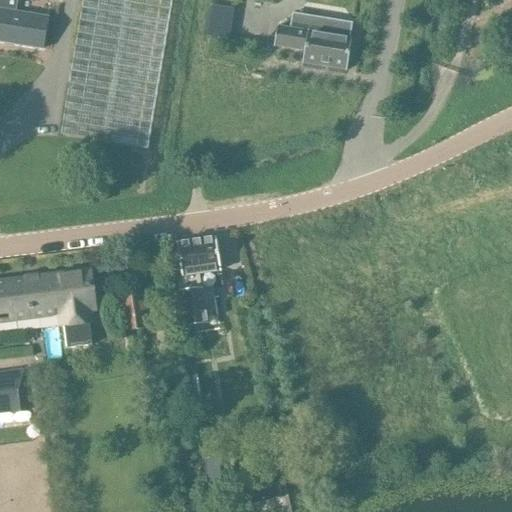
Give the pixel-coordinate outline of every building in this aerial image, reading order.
[(0,0),(0,42),(43,49),(48,19),(15,14),(17,0),(0,0)] [(172,0),(82,0),(60,136),(147,150),(172,0)] [(277,27),(274,47),(304,52),(302,64),(346,71),(351,39),(349,39),(351,24),(291,14),(289,29),(277,27)] [(201,289),(199,275),(221,271),(216,239),(176,245),(181,277),(185,277),(187,291),(178,293),(184,329),(207,325),(202,289),(201,289)] [(92,346),(87,310),(93,309),(89,273),(81,274),(80,271),(59,274),(59,277),(38,280),(39,283),(26,285),(26,282),(0,284),(0,321),(62,313),(66,349),(92,346)] [(155,328),(152,296),(119,300),(121,320),(123,320),(124,332),(155,328)] [(0,414),(29,411),(24,371),(0,373),(0,414)] [(194,400),(190,380),(178,382),(182,402),(194,400)]
